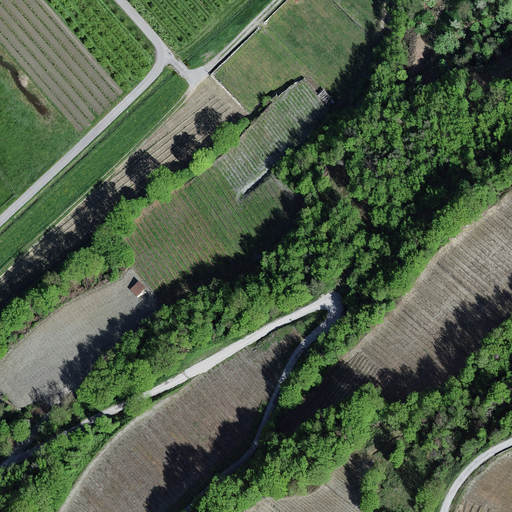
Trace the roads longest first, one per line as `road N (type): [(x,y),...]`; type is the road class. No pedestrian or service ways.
road 1 (track): [(0,472),(265,329),(325,302),(334,306)]
road 2 (unclassified): [(0,220),(143,87),(158,62),(157,44),(117,0)]
road 3 (track): [(0,272),(194,82)]
road 4 (track): [(184,511),(242,458),(289,364),(334,317),(334,306)]
